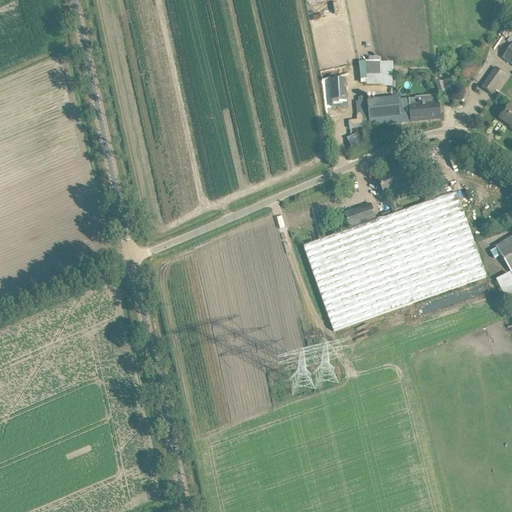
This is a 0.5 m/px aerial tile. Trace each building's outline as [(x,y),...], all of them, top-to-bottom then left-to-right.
[(511,44),(502,59),(511,65),(511,44)] [(366,86),(394,86),(394,75),(382,75),(382,62),(365,62),(366,86)] [(506,75),(496,68),(482,88),(492,94),(506,75)] [(348,106),(346,79),(330,80),(332,107),(348,106)] [(446,81),(440,82),(442,93),(448,92),(446,81)] [(367,101),(369,117),(370,127),(439,120),(438,104),(426,105),(426,103),(424,103),(423,98),(399,101),(398,98),(367,101)] [(499,119),(511,128),(511,107),(509,105),(499,119)] [(410,184),(403,169),(378,180),(384,195),(410,184)] [(456,193),(303,247),(333,332),(486,278),(456,193)] [(376,219),(371,204),(344,213),(350,229),(376,219)] [(511,237),(495,248),(511,273),(511,272),(511,237)] [(511,277),(510,274),(496,280),(511,312),(511,277)]
